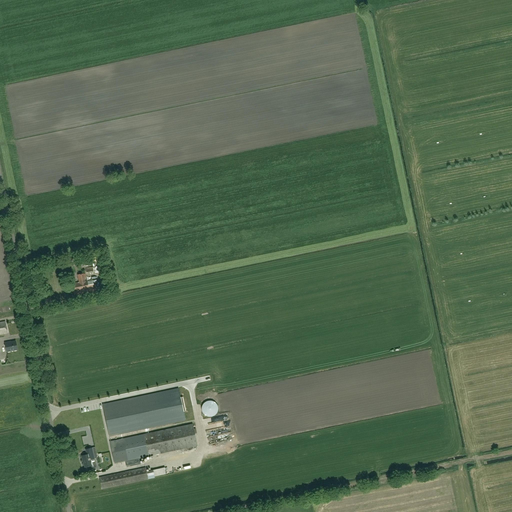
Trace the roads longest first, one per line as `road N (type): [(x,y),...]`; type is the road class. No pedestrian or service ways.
road 1 (unclassified): [(67,511),(0,179)]
road 2 (track): [(511,451),(219,511)]
